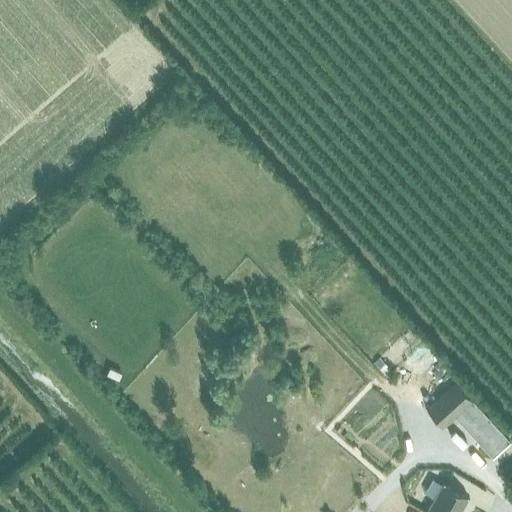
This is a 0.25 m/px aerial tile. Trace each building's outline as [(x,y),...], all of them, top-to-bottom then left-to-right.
[(451,375),(441,364),(431,373),(441,384),(451,375)] [(454,383),(427,408),(443,426),(454,416),(491,458),(508,443),(454,383)] [(511,444),(497,458),(511,474),(511,444)] [(461,467),(455,477),(477,489),(483,479),(461,467)] [(443,483),(425,511),(458,511),(467,497),(443,483)]
